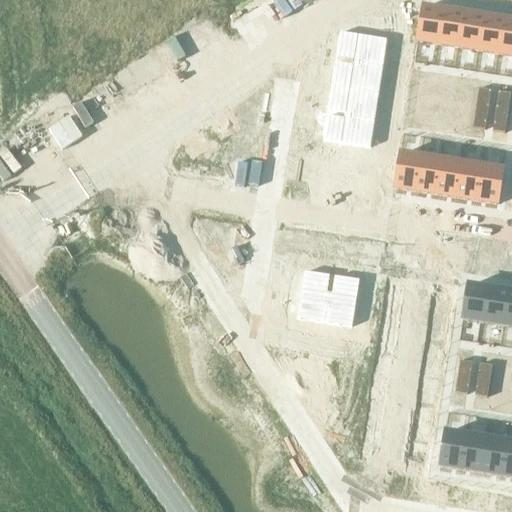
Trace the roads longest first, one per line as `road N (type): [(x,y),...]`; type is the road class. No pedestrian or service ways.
road 1 (tertiary): [(0,256),(178,511)]
road 2 (residential): [(511,235),(296,201)]
road 3 (residential): [(218,188),(224,153),(247,140),(269,154),(296,201)]
